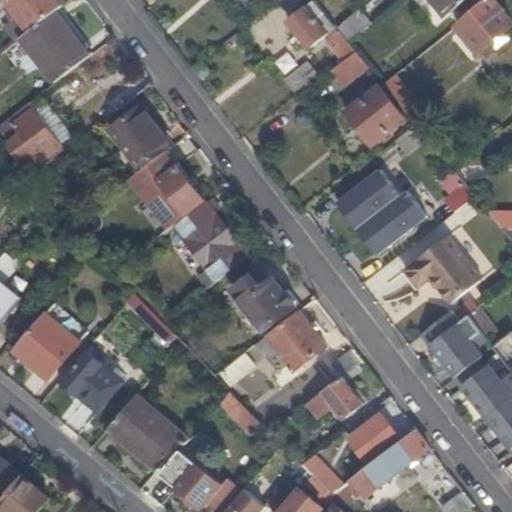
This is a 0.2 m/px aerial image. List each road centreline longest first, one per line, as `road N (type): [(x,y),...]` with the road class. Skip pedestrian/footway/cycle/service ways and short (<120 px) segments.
road 1 (residential): [(511,509),(117,0)]
road 2 (residential): [(0,395),(138,511)]
